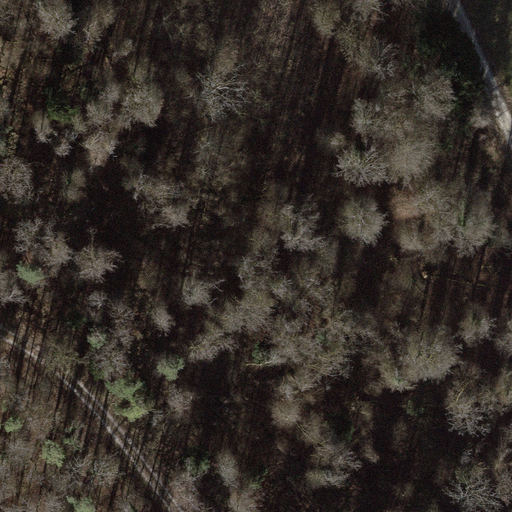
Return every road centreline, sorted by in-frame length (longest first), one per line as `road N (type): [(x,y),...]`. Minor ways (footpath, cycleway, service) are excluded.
road 1 (track): [(0,329),(99,399),(178,511)]
road 2 (track): [(444,0),(511,136)]
